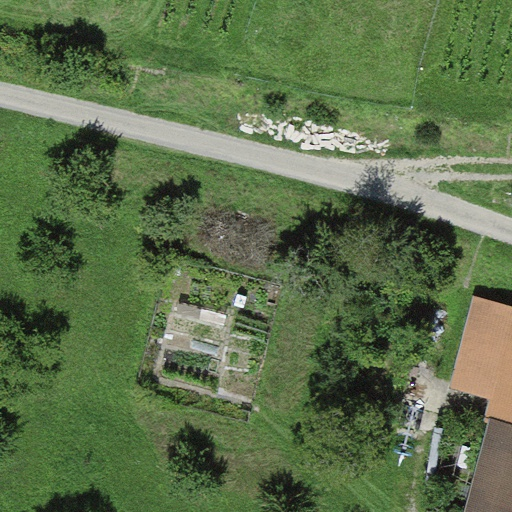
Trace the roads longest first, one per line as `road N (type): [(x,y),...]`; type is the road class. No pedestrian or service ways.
road 1 (track): [(0,93),(308,168),(511,233)]
road 2 (track): [(308,168),(511,170)]
